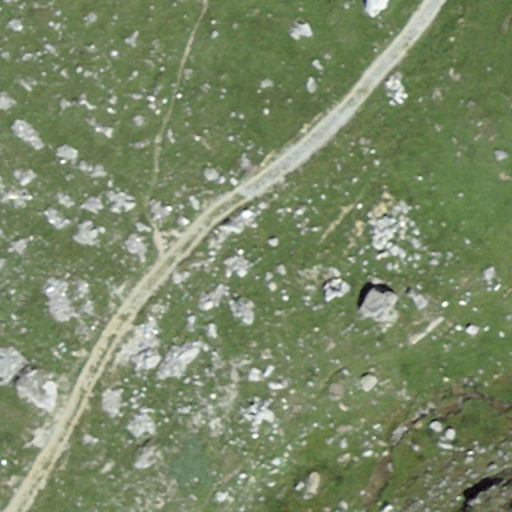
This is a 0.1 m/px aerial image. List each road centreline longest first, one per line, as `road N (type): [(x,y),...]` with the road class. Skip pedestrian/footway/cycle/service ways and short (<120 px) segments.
road 1 (track): [(107,338),(223,215),(294,163),(387,76),(449,0)]
road 2 (track): [(107,338),(13,511)]
